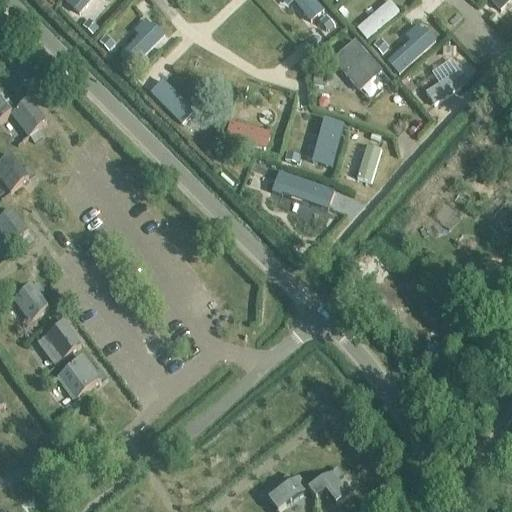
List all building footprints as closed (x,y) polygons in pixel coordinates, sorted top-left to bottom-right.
[(102,0),(95,9),(106,18),(121,0),(102,0)] [(326,18),(311,0),(294,0),(303,10),(298,14),(306,24),(311,20),(316,26),(326,18)] [(511,0),(493,0),(490,3),(501,14),(511,2),(511,0)] [(390,4),(358,32),(367,43),(399,16),(390,4)] [(158,20),(133,57),(145,65),(170,28),(158,20)] [(389,69),(399,80),(431,52),(421,41),(389,69)] [(333,63),(360,95),(383,76),(356,44),(333,63)] [(421,105),(430,115),(462,86),(452,76),(421,105)] [(199,122),(167,90),(156,101),(187,133),(199,122)] [(0,126),(10,118),(0,104),(0,126)] [(29,104),(10,118),(28,141),(46,127),(29,104)] [(271,137),(231,126),(226,143),(267,154),(271,137)] [(332,135),(323,168),(337,172),(346,139),(332,135)] [(368,149),(358,182),(372,187),(382,153),(368,149)] [(0,167),(0,183),(10,196),(28,183),(10,160),(0,167)] [(347,200),(304,183),(299,198),(341,215),(347,200)] [(0,223),(0,238),(10,251),(29,237),(12,215),(0,223)] [(13,303),(29,326),(48,313),(31,290),(13,303)] [(38,345),(55,368),(80,350),(63,327),(38,345)] [(65,375),(82,398),(100,384),(83,361),(65,375)] [(336,472),(307,494),(315,505),(325,497),(335,509),(348,499),(337,483),(342,480),(336,472)] [(273,511),(284,511),(307,494),(297,482),(275,498),(271,493),(263,498),(273,511)]
